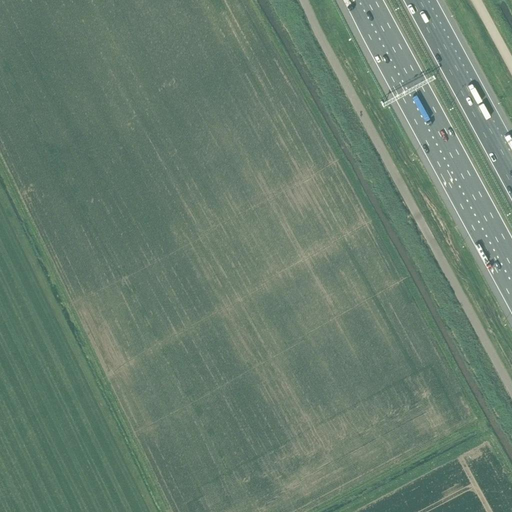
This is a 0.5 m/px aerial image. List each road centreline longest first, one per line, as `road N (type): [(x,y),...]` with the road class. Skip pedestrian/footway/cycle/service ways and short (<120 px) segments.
road 1 (unclassified): [(511,390),(304,0)]
road 2 (motorway): [(361,0),(511,276)]
road 3 (motorway): [(493,148),(414,0)]
